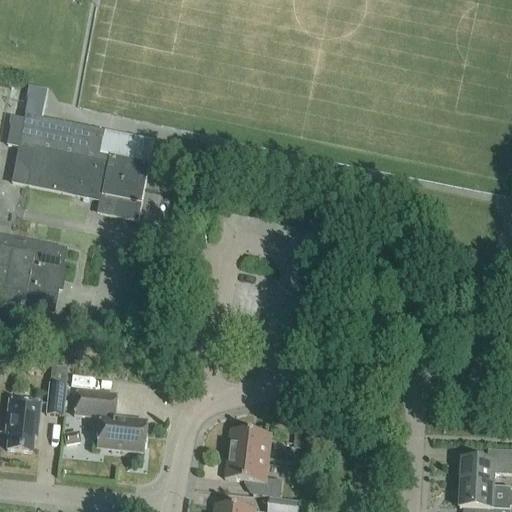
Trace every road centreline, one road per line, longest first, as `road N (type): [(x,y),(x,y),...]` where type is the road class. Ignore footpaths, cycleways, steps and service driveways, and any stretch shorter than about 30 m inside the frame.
road 1 (residential): [(168,511),(194,411),(277,387),(414,385)]
road 2 (unknown): [(456,394),(503,228),(484,197)]
road 3 (residential): [(0,493),(164,511)]
road 4 (residential): [(408,511),(414,385)]
